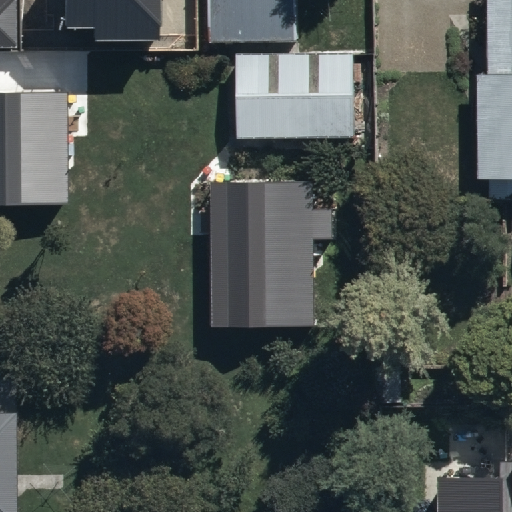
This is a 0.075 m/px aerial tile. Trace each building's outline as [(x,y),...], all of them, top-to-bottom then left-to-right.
[(0,0),(0,47),(17,48),(17,0),(0,0)] [(160,0),(66,0),(66,27),(94,27),(94,41),(160,41),(160,0)] [(296,0),(208,0),(209,41),(298,39),(296,0)] [(473,68),(474,172),(511,172),(511,0),(484,0),(485,68),(473,68)] [(352,48),(232,50),(234,130),(354,128),(352,48)] [(67,92),(0,92),(0,204),(68,204),(67,92)] [(313,181),(210,182),(212,326),(315,325),(314,239),(332,239),(332,209),(313,210),(313,181)] [(181,220),(57,220),(57,298),(181,298),(181,220)] [(0,511),(19,511),(19,412),(0,411),(0,511)] [(500,476),(437,476),(437,511),(511,511),(511,462),(500,463),(500,476)]
